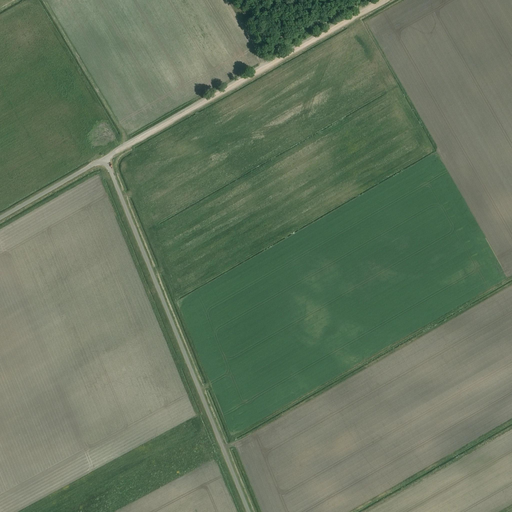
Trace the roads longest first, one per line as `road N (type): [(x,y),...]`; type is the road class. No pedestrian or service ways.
road 1 (unclassified): [(248,511),(108,167),(93,164),(0,218)]
road 2 (track): [(383,0),(102,163)]
